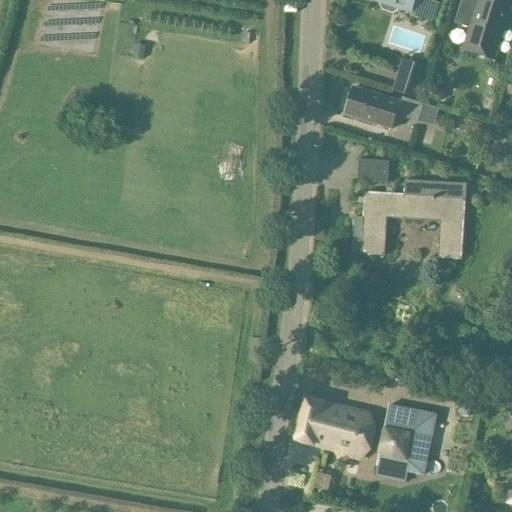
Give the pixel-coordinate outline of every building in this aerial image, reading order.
[(399,7),(412,11),(414,0),(376,0),(382,2),(381,6),(383,10),(393,13),(397,11),(399,7)] [(462,0),(455,24),(469,29),(463,51),(494,61),(511,2),(511,0),(508,0),(462,0)] [(428,68),(402,60),(393,91),(418,99),(428,68)] [(345,114),(392,129),(396,117),(418,124),(424,105),(402,98),(400,104),(353,89),(345,114)] [(458,117),(454,129),(488,140),(492,128),(458,117)] [(221,143),(222,174),(241,174),(240,142),(221,143)] [(357,184),(388,185),(389,163),(358,162),(357,184)] [(365,193),(365,198),(466,204),(467,184),(405,181),(405,196),(365,193)] [(439,260),(463,261),(466,204),(365,198),(363,219),(354,218),(352,254),(384,256),(386,219),(441,222),(439,260)] [(333,451),(357,458),(369,415),(305,398),(295,439),(334,449),(333,451)] [(378,453),(378,454),(379,456),(378,466),(400,471),(402,460),(442,469),(449,433),(423,427),(425,417),(389,410),(386,428),(383,427),(378,453)]
